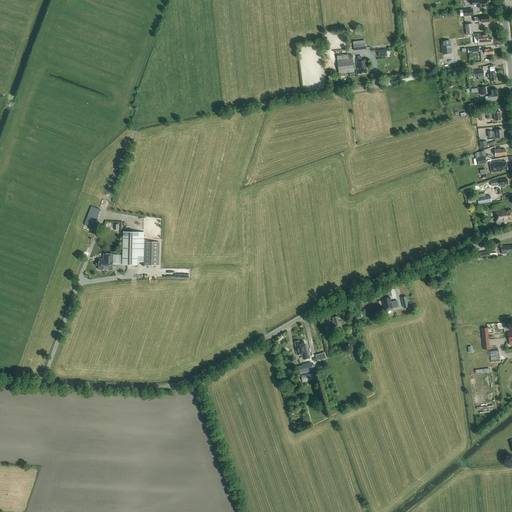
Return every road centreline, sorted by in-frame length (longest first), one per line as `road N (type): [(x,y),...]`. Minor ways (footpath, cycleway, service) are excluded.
road 1 (tertiary): [(0,381),(182,382),(316,308),(511,234)]
road 2 (track): [(331,94),(509,62)]
